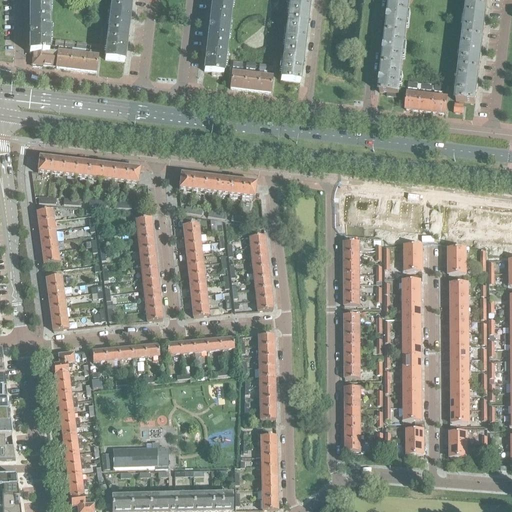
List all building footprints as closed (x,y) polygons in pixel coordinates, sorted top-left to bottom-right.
[(48,0),(29,0),(30,22),(49,22),(48,0)] [(230,13),(232,0),(212,0),(212,1),(213,1),(211,11),(230,13)] [(290,0),(288,20),(307,22),(309,0),(290,0)] [(468,0),(467,7),(486,9),(487,0),(468,0)] [(409,3),(390,1),(387,32),(406,34),(409,3)] [(131,5),(112,2),(108,34),(127,36),(129,23),(130,24),(131,18),(129,18),(131,5)] [(467,7),(463,39),(482,41),(486,9),(467,7)] [(227,44),(230,13),(211,11),(210,27),(209,27),(208,32),(209,33),(208,42),(227,44)] [(288,20),(284,51),(303,53),(307,22),(288,20)] [(49,22),(30,22),(29,54),(31,54),(44,54),(49,54),(49,22)] [(406,34),(387,32),(383,63),(402,65),(406,34)] [(127,36),(108,34),(105,61),(124,63),(125,55),(126,55),(127,49),(126,49),(127,36)] [(463,39),(460,71),(479,73),(482,41),(463,39)] [(223,75),(227,44),(208,42),(206,59),(205,58),(204,64),(205,64),(204,73),(212,74),(212,77),(222,78),(222,75),(223,75)] [(303,53),(284,51),(280,82),(299,84),(303,53)] [(56,69),(58,53),(57,53),(53,53),(53,54),(49,54),(44,54),(42,67),(56,69)] [(69,71),(71,55),(58,53),(56,69),(56,70),(69,71)] [(42,67),(44,54),(31,54),(31,66),(32,68),(42,69),(42,67)] [(82,73),(85,57),(71,55),(69,71),(82,73)] [(98,58),(85,57),(82,73),(96,75),(98,58)] [(402,65),(383,63),(380,93),(387,94),(387,97),(398,99),(398,96),(399,96),(402,65)] [(479,73),(460,71),(456,103),(475,105),(479,73)] [(244,92),(246,75),(232,74),(230,90),(244,92)] [(246,75),(244,92),(257,93),(259,77),(246,75)] [(272,79),(264,78),(259,77),(257,93),(270,95),(272,79)] [(419,113),(421,96),(407,94),(405,111),(419,113)] [(434,98),(421,96),(419,113),(432,114),(434,98)] [(448,99),(434,98),(432,114),(446,116),(448,99)] [(463,115),(464,107),(455,106),(454,114),(463,115)] [(50,176),(51,161),(39,159),(37,175),(50,176)] [(51,161),(50,176),(62,178),(64,162),(51,161)] [(77,164),(64,162),(62,178),(75,179),(77,164)] [(77,164),(75,179),(87,181),(89,165),(77,164)] [(89,165),(87,181),(100,182),(102,167),(89,165)] [(102,167),(100,182),(113,184),(114,168),(102,167)] [(127,170),(114,168),(113,184),(125,185),(127,170)] [(140,171),(127,170),(125,185),(138,187),(140,171)] [(191,193),(193,177),(180,176),(178,191),(191,193)] [(206,179),(193,177),(191,193),(204,194),(206,179)] [(218,181),(206,179),(204,194),(213,196),(216,196),(218,181)] [(231,182),(218,181),(216,196),(229,198),(231,182)] [(231,182),(229,198),(242,199),(243,184),(231,182)] [(256,185),(243,184),(242,199),(254,201),(256,185)] [(347,196),(344,219),(349,220),(349,232),(372,236),(374,222),(422,228),(422,205),(347,196)] [(511,215),(446,208),(443,231),(449,231),(449,242),(472,245),(473,234),(511,238),(511,215)] [(38,224),(53,222),(52,212),(36,214),(38,224)] [(216,221),(217,213),(209,212),(207,219),(216,221)] [(225,222),(226,215),(217,213),(216,221),(225,222)] [(136,232),(152,230),(151,220),(135,222),(136,232)] [(55,233),(53,222),(38,224),(39,235),(55,233)] [(183,238),(199,236),(198,226),(182,228),(183,238)] [(153,240),(152,230),(136,232),(137,242),(153,240)] [(56,243),(55,233),(39,235),(40,245),(56,243)] [(199,236),(183,238),(185,248),(200,246),(199,236)] [(250,250),(265,248),(264,238),(249,240),(250,250)] [(153,240),(137,242),(139,252),(154,251),(153,240)] [(56,243),(40,245),(42,256),(58,254),(56,243)] [(344,255),(360,255),(360,245),(344,245),(344,255)] [(200,246),(185,248),(186,258),(201,256),(200,246)] [(265,248),(250,250),(251,261),(267,259),(265,248)] [(422,266),(422,249),(422,248),(405,249),(405,266),(422,266)] [(155,261),(154,251),(139,252),(140,263),(155,261)] [(449,264),(466,264),(466,251),(449,251),(449,264)] [(58,254),(42,256),(43,266),(59,264),(58,254)] [(360,255),(344,255),(344,266),(360,266),(360,255)] [(201,256),(186,258),(187,268),(203,267),(201,256)] [(268,270),(267,259),(251,261),(252,271),(268,270)] [(157,271),(155,261),(140,263),(141,273),(157,271)] [(466,264),(449,264),(449,277),(466,277),(466,264)] [(360,277),(360,266),(344,266),(344,277),(360,277)] [(422,266),(405,266),(405,269),(403,269),(404,284),(421,284),(422,284),(422,266)] [(203,267),(187,268),(188,278),(204,277),(203,267)] [(382,269),(381,269),(376,269),(376,274),(370,274),(370,277),(372,277),(382,276),(382,269)] [(269,280),(268,270),(252,271),(253,282),(269,280)] [(158,281),(157,271),(141,273),(142,283),(158,281)] [(205,287),(204,277),(188,278),(189,289),(205,287)] [(360,287),(360,277),(344,277),(344,287),(360,287)] [(47,291),(62,289),(61,278),(46,280),(45,280),(47,291)] [(269,280),(253,282),(255,292),(270,291),(269,280)] [(158,281),(142,283),(143,293),(159,291),(158,281)] [(421,296),(421,284),(404,284),(404,296),(421,296)] [(451,298),(468,298),(468,286),(451,286),(451,298)] [(206,297),(205,287),(189,289),(190,299),(206,297)] [(360,287),(344,287),(344,298),(360,298),(360,287)] [(62,289),(47,291),(48,301),(64,299),(62,289)] [(160,302),(159,291),(143,293),(144,303),(160,302)] [(270,291),(255,292),(256,303),(271,301),(270,291)] [(421,296),(404,296),(404,309),(421,309),(421,296)] [(207,307),(206,297),(190,299),(192,309),(207,307)] [(360,308),(360,298),(344,298),(344,309),(360,308)] [(468,298),(451,298),(451,311),(468,311),(468,298)] [(65,310),(64,299),(48,301),(50,312),(65,310)] [(273,312),(271,301),(256,303),(257,313),(273,312)] [(160,302),(144,303),(145,314),(161,312),(160,302)] [(207,307),(192,309),(193,319),(208,317),(207,307)] [(503,308),(495,308),(489,308),(489,316),(495,316),(495,312),(503,312),(503,308)] [(421,309),(404,309),(404,322),(421,322),(421,309)] [(65,310),(50,312),(51,322),(67,320),(65,310)] [(468,324),(468,311),(451,311),(451,324),(468,324)] [(162,322),(161,312),(145,314),(147,324),(162,322)] [(345,328),(360,328),(360,317),(345,317),(345,328)] [(67,320),(51,322),(52,333),(68,331),(67,320)] [(421,334),(421,322),(404,322),(404,334),(421,334)] [(468,336),(468,324),(451,324),(451,337),(468,336)] [(360,339),(360,328),(345,328),(345,339),(360,339)] [(421,334),(404,334),(404,347),(421,347),(421,334)] [(468,349),(468,336),(451,337),(451,349),(468,349)] [(258,348),(274,348),(274,337),(258,338),(258,348)] [(360,349),(360,339),(345,339),(345,349),(360,349)] [(233,340),(220,341),(221,352),(234,351),(233,340)] [(221,352),(220,341),(207,343),(208,354),(221,352)] [(207,343),(193,344),(194,355),(195,358),(201,358),(201,354),(208,354),(207,343)] [(194,355),(193,344),(180,345),(181,356),(194,355)] [(181,356),(180,345),(167,346),(168,357),(181,356)] [(158,347),(145,348),(146,359),(159,358),(158,347)] [(421,347),(404,347),(404,360),(421,360),(421,347)] [(145,348),(131,350),(132,361),(146,359),(145,348)] [(274,348),(258,348),(258,359),(274,358),(274,348)] [(360,360),(360,349),(345,349),(345,360),(360,360)] [(468,349),(451,349),(452,362),(468,362),(468,349)] [(132,361),(131,350),(118,351),(119,362),(132,361)] [(119,362),(118,351),(105,352),(106,363),(119,362)] [(106,363),(105,352),(91,353),(93,364),(106,363)] [(59,366),(72,365),(75,365),(73,355),(58,357),(59,366)] [(274,369),(274,358),(258,359),(258,369),(274,369)] [(360,360),(345,360),(345,371),(361,370),(360,360)] [(421,360),(404,360),(404,372),(421,372),(421,360)] [(469,375),(468,362),(452,362),(452,375),(469,375)] [(72,365),(59,366),(53,366),(54,377),(69,375),(68,370),(73,369),(72,365)] [(274,380),(274,369),(258,369),(259,380),(274,380)] [(361,370),(345,371),(345,381),(361,381),(361,370)] [(421,372),(404,372),(404,385),(421,385),(421,372)] [(69,379),(69,375),(54,377),(56,386),(74,384),(74,379),(69,379)] [(469,375),(452,375),(452,388),(469,387),(469,375)] [(275,390),(274,380),(259,380),(259,391),(275,390)] [(102,390),(101,381),(91,382),(92,391),(102,390)] [(75,389),(74,384),(56,386),(57,396),(71,395),(71,389),(75,389)] [(421,385),(404,385),(404,398),(421,398),(421,385)] [(469,387),(452,388),(452,400),(469,400),(469,387)] [(275,401),(275,390),(259,391),(259,401),(275,401)] [(361,390),(346,390),(345,390),(345,400),(361,400),(361,390)] [(72,400),(71,395),(57,396),(58,407),(77,404),(76,399),(72,400)] [(421,398),(404,398),(404,410),(421,410),(421,398)] [(361,400),(345,400),(345,411),(361,411),(361,400)] [(469,413),(469,400),(452,400),(452,413),(469,413)] [(7,402),(0,401),(0,413),(8,414),(7,402)] [(275,401),(259,401),(259,412),(275,411),(275,401)] [(77,404),(58,407),(60,417),(74,415),(73,410),(77,409),(77,404)] [(422,423),(421,410),(404,410),(405,423),(422,423)] [(275,422),(275,411),(259,412),(260,422),(275,422)] [(361,411),(345,411),(345,421),(361,421),(361,411)] [(8,414),(0,413),(0,425),(10,425),(9,419),(8,414)] [(469,413),(452,413),(452,426),(469,426),(469,413)] [(74,415),(60,417),(61,427),(79,425),(79,420),(74,421),(74,415)] [(361,431),(361,421),(345,421),(345,431),(361,431)] [(10,425),(0,425),(0,437),(4,438),(11,438),(10,425)] [(79,425),(61,427),(62,437),(76,436),(76,430),(80,430),(79,425)] [(361,442),(361,431),(345,431),(345,442),(361,442)] [(407,445),(424,445),(424,432),(407,432),(407,445)] [(450,448),(467,447),(467,435),(463,435),(450,435),(450,448)] [(77,441),(76,436),(62,437),(63,448),(82,445),(82,440),(77,441)] [(0,437),(0,461),(14,462),(13,449),(5,449),(4,438),(0,437)] [(276,438),(266,438),(261,438),(261,449),(276,449),(276,438)] [(361,454),(361,442),(345,442),(346,454),(361,454)] [(168,468),(168,451),(168,450),(159,450),(159,444),(152,445),(152,450),(113,451),(113,472),(127,471),(168,471),(168,468)] [(82,445),(63,448),(65,458),(79,456),(78,451),(83,450),(82,445)] [(424,457),(424,445),(407,445),(407,457),(424,457)] [(467,447),(450,448),(450,460),(467,460),(467,447)] [(276,449),(261,449),(261,459),(277,459),(276,449)] [(102,456),(103,472),(110,471),(109,455),(102,456)] [(80,462),(79,456),(65,458),(66,467),(85,465),(84,461),(80,462)] [(277,470),(277,459),(261,459),(261,470),(277,470)] [(85,471),(85,465),(66,467),(67,479),(82,477),(81,471),(85,471)] [(277,480),(277,470),(261,470),(261,481),(277,480)] [(1,478),(0,477),(0,488),(17,489),(16,478),(12,478),(12,477),(1,478)] [(82,482),(82,477),(67,479),(69,489),(87,486),(86,482),(82,482)] [(277,491),(277,480),(261,481),(262,491),(277,491)] [(88,491),(87,486),(69,489),(70,499),(84,498),(84,492),(88,491)] [(17,489),(0,488),(0,499),(18,499),(17,489)] [(277,502),(277,491),(262,491),(262,502),(277,502)] [(203,511),(203,496),(194,497),(194,511),(203,511)] [(212,511),(212,496),(203,496),(203,511),(212,511)] [(222,511),(222,496),(212,496),(212,511),(222,511)] [(232,496),(222,496),(222,511),(232,511),(232,496)] [(159,511),(159,497),(150,498),(150,511),(159,511)] [(169,497),(159,497),(159,511),(174,511),(174,497),(169,497)] [(175,497),(174,497),(174,511),(184,511),(185,497),(175,497)] [(194,511),(194,497),(185,497),(184,511),(194,511)] [(18,511),(18,498),(0,498),(0,511),(18,511)] [(84,498),(70,499),(71,509),(77,508),(85,506),(84,502),(84,498)] [(122,511),(122,498),(112,499),(112,511),(122,511)] [(131,511),(131,498),(122,498),(122,511),(131,511)] [(141,511),(141,498),(131,498),(131,511),(141,511)] [(150,511),(150,498),(141,498),(141,511),(150,511)] [(277,511),(277,502),(262,502),(261,511),(277,511)]
